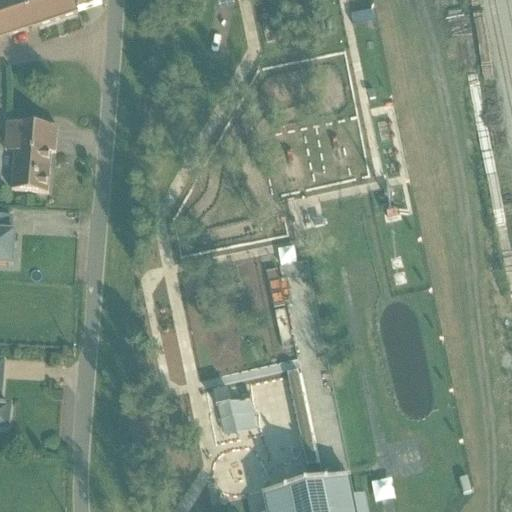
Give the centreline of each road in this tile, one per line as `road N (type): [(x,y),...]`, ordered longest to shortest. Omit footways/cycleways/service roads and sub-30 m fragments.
road 1 (track): [(504,511),(407,0)]
road 2 (residential): [(116,0),(80,511)]
